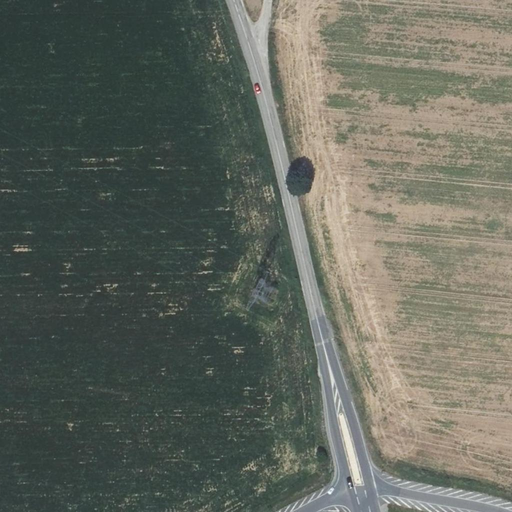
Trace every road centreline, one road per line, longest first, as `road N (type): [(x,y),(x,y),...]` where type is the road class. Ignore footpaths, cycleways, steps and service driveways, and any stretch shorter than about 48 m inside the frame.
road 1 (tertiary): [(233,0),(360,489)]
road 2 (primary): [(498,511),(360,489)]
